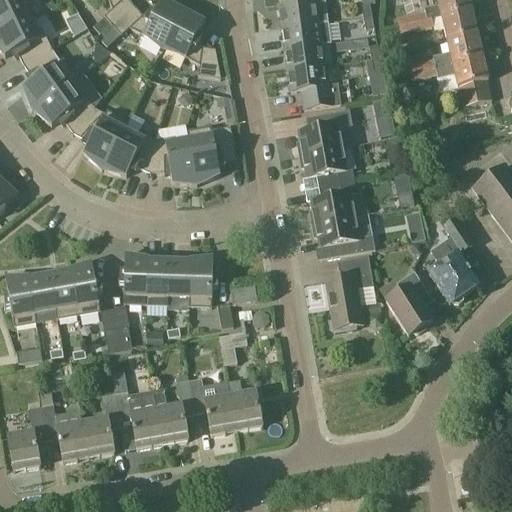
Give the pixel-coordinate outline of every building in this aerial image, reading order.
[(25,0),(0,0),(0,35),(30,21),(24,9),(29,6),(25,0)] [(104,20),(112,30),(134,10),(126,1),(126,0),(106,0),(112,13),(104,20)] [(280,9),(283,30),(318,26),(316,15),(321,14),(319,0),(263,0),(265,11),(280,9)] [(438,0),(442,16),(472,10),(469,0),(438,0)] [(142,19),(134,10),(112,30),(120,39),(129,31),(164,50),(184,13),(169,9),(161,3),(156,13),(151,11),(142,19)] [(371,19),(368,6),(359,8),(362,20),(371,19)] [(472,10),(442,16),(447,41),(478,34),(472,10)] [(195,23),(184,13),(164,50),(200,69),(198,80),(220,83),(215,52),(202,51),(204,39),(199,36),(204,26),(195,23)] [(416,26),(417,34),(432,30),(429,15),(411,19),(412,26),(416,26)] [(371,19),(362,20),(364,33),(373,31),(371,19)] [(412,26),(411,19),(396,22),(400,38),(417,34),(416,26),(412,26)] [(30,21),(0,35),(0,54),(4,60),(16,55),(18,59),(16,61),(16,62),(19,60),(24,69),(22,70),(51,53),(41,32),(36,34),(30,21)] [(329,24),(318,26),(283,30),(286,52),(321,47),(332,45),(329,24)] [(478,34),(447,41),(450,54),(435,57),(435,61),(442,60),(443,67),(470,60),(483,57),(478,34)] [(321,47),(286,52),(289,73),(323,68),(321,47)] [(368,50),(371,61),(380,60),(377,48),(368,50)] [(59,64),(51,53),(22,70),(22,71),(25,69),(30,78),(27,80),(27,81),(31,79),(33,83),(23,91),(32,114),(77,81),(63,61),(59,64)] [(442,60),(435,61),(424,64),(426,71),(429,70),(430,78),(439,76),(440,80),(455,76),(458,89),(460,88),(465,109),(492,102),(487,82),(489,82),(483,57),(470,60),(443,67),(442,60)] [(371,61),(374,74),(383,72),(380,60),(371,61)] [(413,83),(430,78),(429,70),(426,71),(424,64),(409,68),(413,83)] [(323,68),(289,73),(292,95),(300,94),(302,113),(341,108),(338,87),(326,88),(323,68)] [(70,87),(78,82),(77,81),(32,114),(51,130),(62,122),(65,126),(62,128),(63,129),(65,127),(74,135),(73,137),(95,112),(82,95),(78,98),(70,87)] [(104,117),(95,112),(73,137),(75,135),(84,143),(82,146),(83,146),(85,143),(89,146),(83,158),(102,174),(128,125),(106,114),(104,117)] [(299,159),(342,150),(338,130),(352,128),(349,113),(314,119),(316,131),(298,135),(300,145),(297,145),(299,159)] [(155,144),(138,135),(136,140),(124,134),(128,125),(102,174),(126,180),(132,168),(136,171),(135,174),(136,174),(137,171),(150,173),(150,176),(155,144)] [(395,138),(392,127),(377,130),(379,141),(395,138)] [(211,134),(211,130),(187,134),(196,189),(219,179),(217,166),(222,165),(223,168),(224,168),(222,164),(235,162),(235,164),(236,164),(230,131),(211,134)] [(174,141),(155,144),(150,176),(151,173),(164,175),(164,179),(165,178),(165,175),(169,174),(172,187),(196,189),(187,134),(186,134),(188,144),(175,146),(174,141)] [(325,178),(327,189),(354,184),(352,172),(346,173),(342,150),(299,159),(301,172),(304,171),(306,181),(325,178)] [(473,191),(511,244),(511,243),(511,176),(505,167),(473,191)] [(0,184),(0,218),(5,214),(2,210),(16,199),(0,184)] [(309,215),(312,228),(355,220),(351,197),(357,196),(354,184),(327,189),(329,201),(311,204),(313,214),(309,215)] [(417,215),(402,218),(408,245),(423,242),(417,215)] [(369,218),(355,220),(312,228),(314,241),(317,240),(319,251),(338,247),(340,259),(375,253),(369,218)] [(439,268),(428,276),(450,307),(452,306),(458,307),(463,304),(463,298),(478,288),(457,257),(460,255),(471,247),(452,220),(441,228),(449,239),(428,253),(439,268)] [(123,308),(146,309),(147,263),(125,258),(124,276),(120,276),(118,289),(124,289),(123,308)] [(356,332),(355,329),(363,328),(357,292),(373,289),(368,259),(337,265),(340,281),(325,283),(332,324),(329,325),(330,333),(334,336),(356,332)] [(212,261),(190,264),(189,301),(189,310),(211,311),(211,292),(217,292),(216,279),(212,279),(212,261)] [(148,263),(147,263),(146,309),(167,310),(167,300),(168,265),(147,264),(148,263)] [(189,266),(168,265),(167,300),(189,301),(190,264),(189,264),(189,266)] [(91,266),(70,274),(78,320),(100,315),(97,297),(102,296),(99,283),(94,284),(91,266)] [(49,279),(55,314),(57,323),(78,320),(70,274),(69,274),(69,275),(49,279)] [(419,303),(429,297),(414,275),(396,286),(402,294),(386,304),(408,340),(432,324),(419,303)] [(27,281),(34,317),(35,327),(36,327),(35,317),(55,314),(49,279),(28,283),(28,281),(27,281)] [(35,327),(34,317),(27,281),(4,281),(8,299),(3,300),(5,313),(10,312),(13,331),(35,327)] [(256,305),(254,292),(230,296),(233,309),(256,305)] [(221,333),(233,331),(229,307),(217,309),(221,333)] [(128,330),(116,332),(120,356),(132,354),(128,330)] [(120,356),(116,332),(104,335),(108,358),(120,356)] [(168,342),(180,340),(178,332),(167,334),(168,342)] [(162,335),(146,335),(146,349),(162,349),(162,335)] [(219,340),(224,370),(237,368),(234,351),(247,349),(244,336),(219,340)] [(85,358),(84,350),(72,352),(73,360),(85,358)] [(42,364),(40,352),(16,356),(18,368),(42,364)] [(63,360),(61,352),(50,354),(51,362),(63,360)] [(199,382),(188,384),(193,409),(204,407),(210,440),(236,435),(229,399),(228,389),(215,391),(217,402),(203,404),(199,382)] [(167,393),(152,396),(162,448),(187,444),(181,411),(193,409),(188,384),(177,386),(181,408),(170,410),(167,393)] [(162,448),(152,396),(143,397),(146,414),(130,417),(126,395),(114,397),(119,423),(130,421),(136,453),(162,448)] [(229,399),(236,435),(261,431),(254,395),(229,399)] [(107,422),(81,426),(87,462),(114,457),(108,425),(119,423),(114,397),(103,399),(107,422)] [(51,408),(40,410),(44,436),(56,434),(61,467),(87,462),(81,426),(55,431),(51,408)] [(44,436),(40,410),(28,413),(32,436),(6,441),(13,476),(39,471),(33,438),(44,436)]
